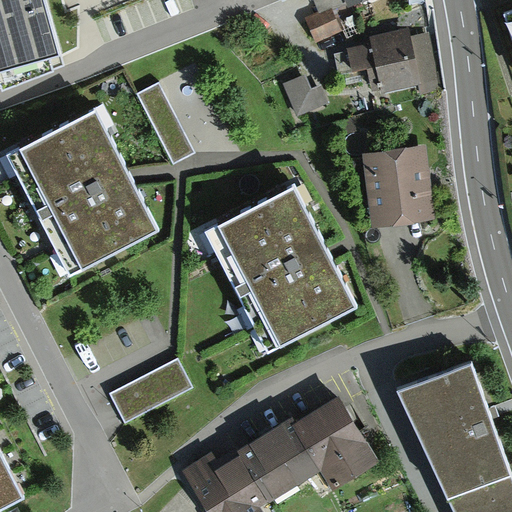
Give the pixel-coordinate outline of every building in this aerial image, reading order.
[(45,0),(0,0),(0,78),(3,90),(64,66),(45,0)] [(52,0),(60,31),(76,27),(73,10),(68,11),(65,0),(52,0)] [(283,0),(284,1),(286,0),(313,0),(320,14),(306,20),(316,41),(343,29),(335,11),(346,6),(348,11),(372,0),(283,0)] [(511,2),(497,8),(511,54),(511,2)] [(369,46),(334,52),(338,77),(364,73),(367,93),(417,85),(408,26),(366,33),(369,46)] [(292,118),(324,106),(316,85),(309,88),(302,71),(278,80),(292,118)] [(161,88),(136,100),(166,162),(191,150),(161,88)] [(96,107),(7,152),(70,273),(159,227),(96,107)] [(372,226),(426,221),(420,149),(366,154),(372,226)] [(278,188),(198,230),(258,347),(339,305),(278,188)] [(177,359),(110,396),(125,424),(192,387),(177,359)] [(396,386),(453,511),(511,511),(511,475),(472,359),(396,386)] [(333,489),(377,461),(338,398),(307,418),(296,424),(292,417),(286,421),(238,451),(241,456),(225,466),(221,468),(211,453),(183,471),(208,511),(261,511),(260,509),(321,470),(333,489)] [(0,509),(25,497),(0,448),(0,509)]
